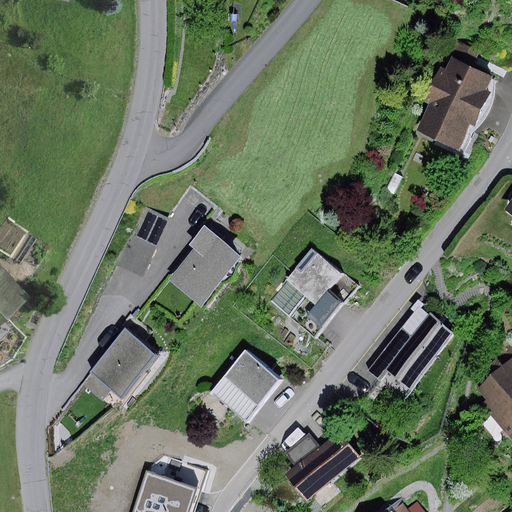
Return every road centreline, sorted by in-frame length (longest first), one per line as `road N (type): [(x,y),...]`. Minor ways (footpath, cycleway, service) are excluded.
road 1 (residential): [(511,139),(263,455)]
road 2 (unclassified): [(38,511),(30,450),(37,368),(130,166)]
road 3 (residential): [(130,166),(183,147),(306,0)]
road 4 (unclassified): [(130,166),(151,57),(149,0)]
